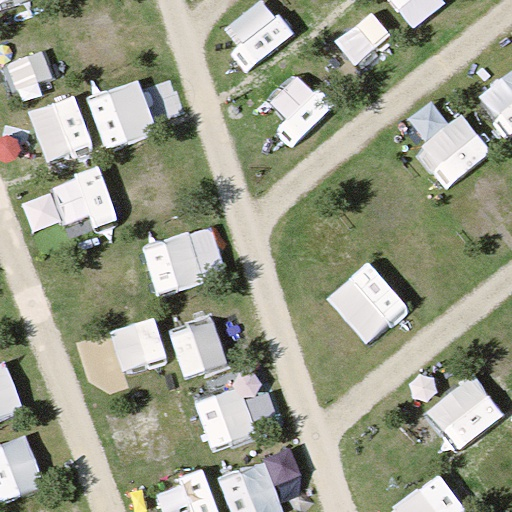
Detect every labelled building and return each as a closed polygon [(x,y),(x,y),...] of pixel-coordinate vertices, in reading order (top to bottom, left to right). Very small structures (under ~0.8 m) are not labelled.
[(87,70),(136,52),(118,1),(69,18),(87,70)] [(49,30),(0,48),(0,76),(58,56),(49,30)] [(93,101),(114,144),(188,110),(168,66),(93,101)] [(10,112),(25,164),(97,144),(82,92),(10,112)] [(482,232),(511,205),(511,200),(486,171),(454,200),(482,232)] [(343,215),(302,241),(327,279),(368,253),(343,215)] [(333,291),(373,341),(417,305),(378,256),(333,291)] [(128,367),(173,353),(160,310),(115,324),(128,367)] [(177,325),(188,369),(234,358),(223,313),(177,325)] [(480,371),(427,405),(455,447),(507,413),(480,371)] [(217,442),(288,420),(274,372),(202,393),(217,442)] [(145,451),(197,444),(190,387),(138,394),(145,451)] [(27,431),(0,442),(0,495),(2,500),(48,480),(27,431)] [(241,511),(276,511),(293,506),(275,455),(227,472),(241,511)] [(235,511),(218,460),(170,476),(181,511),(235,511)] [(467,511),(453,473),(402,493),(409,511),(467,511)]
